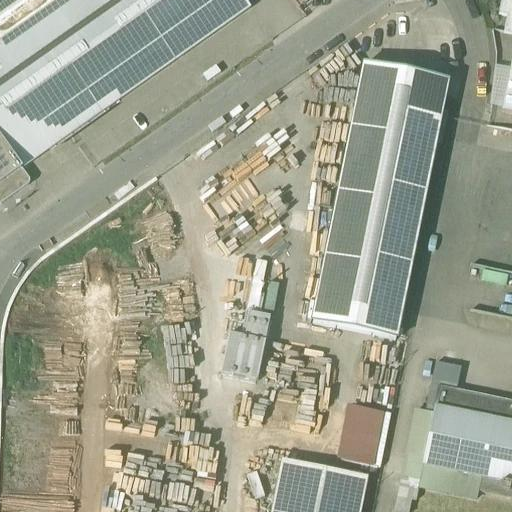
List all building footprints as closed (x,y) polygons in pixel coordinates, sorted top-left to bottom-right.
[(242,0),(88,0),(0,62),(0,141),(21,171),(250,9),(242,0)] [(0,0),(0,62),(88,0),(0,0)] [(311,0),(291,0),(298,10),(311,0)] [(511,0),(501,0),(498,17),(507,19),(503,35),(511,36),(511,0)] [(446,83),(364,66),(312,326),(394,342),(446,83)] [(511,69),(503,114),(511,115),(511,69)] [(0,141),(0,207),(1,207),(28,188),(29,186),(30,184),(29,182),(21,171),(0,141)] [(235,338),(217,334),(208,375),(251,384),(265,320),(240,314),(235,338)] [(511,405),(440,391),(444,368),(435,366),(425,415),(415,413),(406,459),(423,462),(421,469),(422,469),(417,489),(476,501),(477,494),(511,500),(511,405)] [(336,409),(330,464),(382,470),(388,415),(336,409)] [(359,511),(365,482),(274,464),(264,511),(359,511)]
